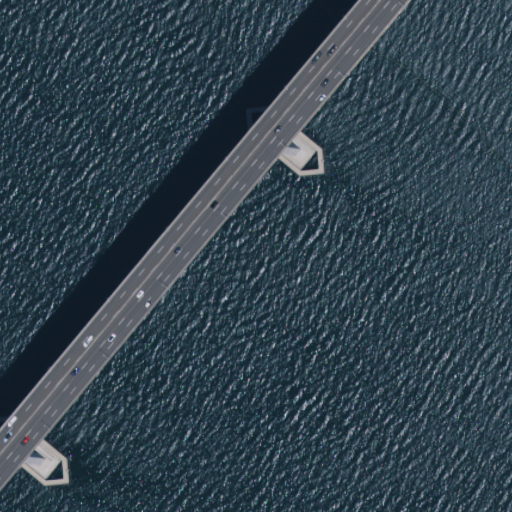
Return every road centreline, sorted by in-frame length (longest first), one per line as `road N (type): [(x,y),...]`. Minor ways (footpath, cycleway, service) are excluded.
road 1 (motorway): [(1,511),(433,0)]
road 2 (motorway): [(400,0),(0,478)]
